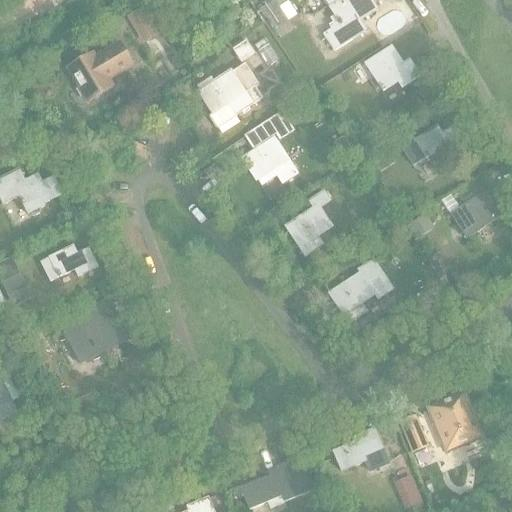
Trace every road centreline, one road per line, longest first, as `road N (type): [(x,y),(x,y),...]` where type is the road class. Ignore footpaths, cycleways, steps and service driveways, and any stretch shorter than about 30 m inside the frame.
road 1 (residential): [(218,450),(139,213),(137,188),(151,176),(183,195),(338,400)]
road 2 (residential): [(511,311),(475,344),(338,400)]
road 3 (residential): [(218,450),(68,511)]
road 4 (residential): [(433,0),(511,139)]
road 5 (residential): [(338,400),(218,450)]
